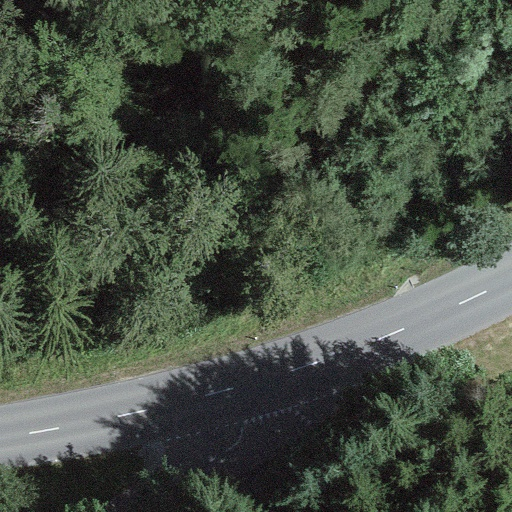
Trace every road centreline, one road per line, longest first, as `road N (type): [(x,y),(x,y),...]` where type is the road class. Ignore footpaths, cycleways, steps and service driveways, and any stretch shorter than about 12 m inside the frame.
road 1 (tertiary): [(239,390),(325,365),(511,280)]
road 2 (tertiary): [(0,435),(145,416),(239,390)]
road 3 (unclassified): [(138,511),(188,484),(229,437),(239,390)]
